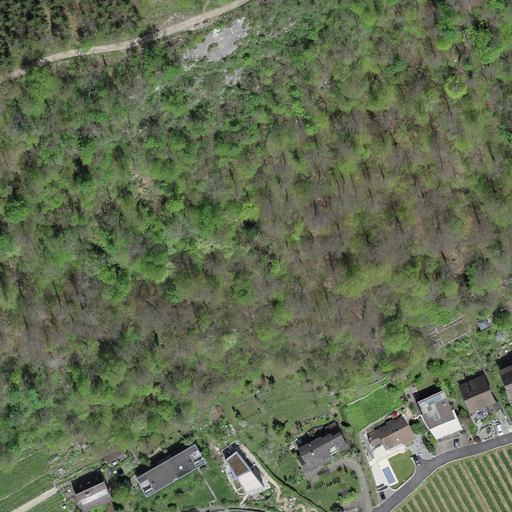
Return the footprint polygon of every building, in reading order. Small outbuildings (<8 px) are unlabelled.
[(487,317),(478,321),(481,327),(490,322),(487,317)] [(511,367),(502,371),(511,394),(511,367)] [(483,376),(461,385),(471,410),(493,401),(483,376)] [(442,392),(418,402),(423,414),(420,415),(428,432),(437,445),(461,438),(458,432),(462,431),(454,411),(451,413),(442,392)] [(404,420),(370,437),(372,447),(381,442),(386,451),(402,443),(404,446),(414,440),(404,420)] [(337,427),(298,448),(308,466),(315,463),(316,465),(331,457),(330,454),(340,449),(339,447),(346,443),(337,427)] [(116,441),(102,451),(107,459),(121,449),(116,441)] [(194,443),(167,459),(178,477),(205,461),(194,443)] [(236,450),(225,459),(246,492),(264,485),(236,450)] [(178,477),(167,459),(136,477),(147,495),(178,477)] [(377,463),(371,466),(379,492),(389,487),(377,463)] [(112,498),(101,475),(74,487),(83,506),(99,499),(101,503),(112,498)] [(356,500),(343,503),(344,510),(358,507),(356,500)]
